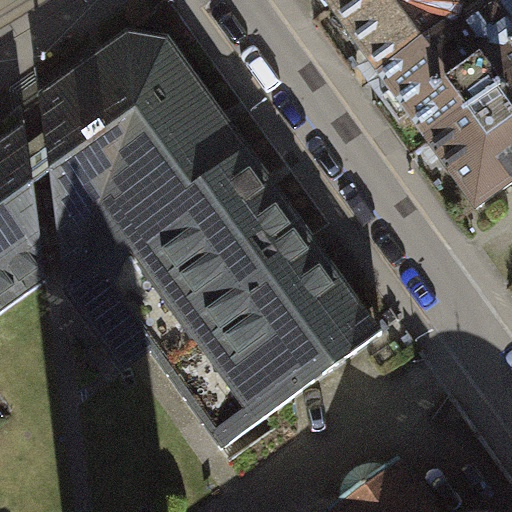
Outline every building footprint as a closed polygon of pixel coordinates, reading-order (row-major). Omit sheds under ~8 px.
[(323,0),(331,9),(333,8),(343,0),(323,0)] [(462,12),(452,0),(343,0),(333,8),(381,75),(447,27),(449,30),(459,22),(462,12)] [(449,30),(447,27),(381,75),(428,140),(511,83),(511,0),(508,0),(455,38),(449,30)] [(147,348),(308,231),(169,37),(127,31),(39,95),(49,176),(86,224),(59,244),(63,285),(87,267),(147,348)] [(511,83),(428,140),(476,209),(511,182),(511,83)] [(0,312),(43,281),(23,123),(0,139),(0,312)] [(147,348),(219,448),(381,330),(308,231),(147,348)] [(438,511),(401,460),(388,469),(380,466),(367,467),(357,471),(349,479),(343,491),(342,502),(329,511),(438,511)]
